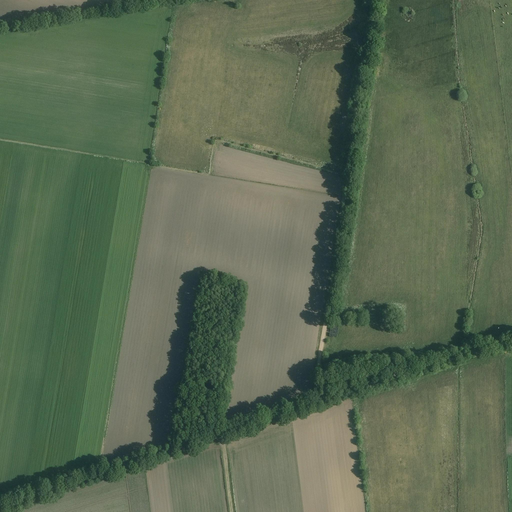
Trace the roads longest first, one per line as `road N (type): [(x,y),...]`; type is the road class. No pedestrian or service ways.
road 1 (tertiary): [(0,509),(511,342)]
road 2 (track): [(346,174),(318,401)]
road 3 (track): [(372,0),(346,174)]
road 4 (track): [(0,25),(150,0)]
